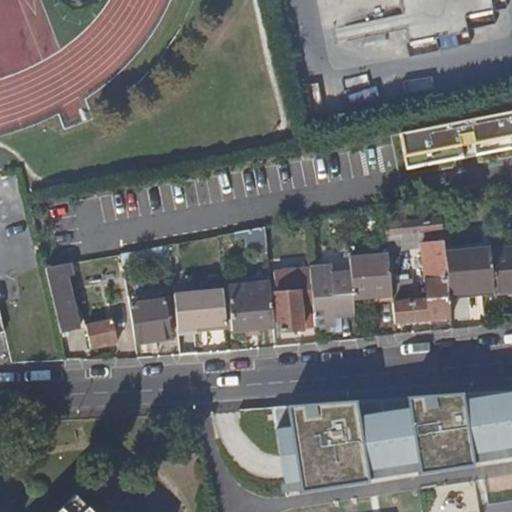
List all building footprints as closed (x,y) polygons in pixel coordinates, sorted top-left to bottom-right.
[(363,0),(367,33),(406,29),(407,37),(493,29),(490,0),(363,0)] [(511,116),(398,142),(404,172),(511,151),(511,116)] [(443,236),(442,218),(385,224),(386,241),(395,240),(443,236)] [(267,246),(265,227),(223,234),(225,255),(267,246)] [(395,240),(386,241),(388,255),(390,283),(398,282),(395,240)] [(169,245),(122,253),(123,265),(170,256),(169,245)] [(490,253),(490,250),(445,254),(447,277),(448,295),(493,290),(490,253)] [(511,250),(490,253),(493,290),(493,292),(511,289),(511,250)] [(388,255),(349,259),(350,273),(352,293),(352,298),(391,295),(390,283),(388,255)] [(45,268),(60,333),(78,328),(72,303),(73,303),(67,277),(75,275),(72,263),(45,268)] [(331,267),(309,269),(309,270),(310,273),(310,275),(312,302),(314,317),(315,331),(328,330),(328,325),(334,324),(333,315),(354,314),(352,298),(352,293),(350,273),(332,274),(331,267)] [(108,269),(95,271),(97,284),(110,281),(108,269)] [(298,291),(299,303),(312,302),(310,275),(310,273),(309,270),(296,271),(298,291)] [(95,271),(75,275),(78,287),(97,284),(95,271)] [(448,295),(447,277),(425,279),(427,299),(399,302),(398,295),(391,295),(393,324),(450,319),(448,295)] [(273,327),(270,282),(227,285),(231,330),(273,327)] [(226,326),(223,290),(173,295),(176,331),(226,326)] [(278,331),(302,329),(299,303),(298,291),(275,293),(278,331)] [(129,305),(135,342),(171,336),(166,299),(129,305)] [(86,326),(91,348),(118,342),(113,320),(86,326)] [(176,331),(177,337),(226,333),(226,326),(176,331)] [(511,388),(269,408),(281,484),(511,451),(511,388)] [(508,475),(487,478),(489,495),(510,493),(508,475)] [(87,511),(72,496),(56,511),(87,511)]
